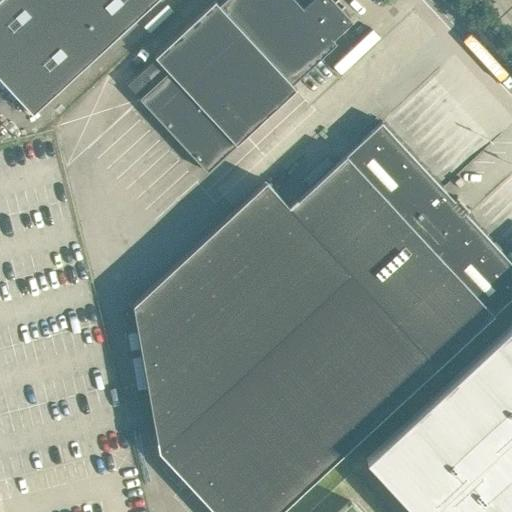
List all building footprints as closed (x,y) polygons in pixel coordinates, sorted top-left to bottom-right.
[(0,0),(0,76),(33,113),(155,0),(0,0)] [(310,0),(303,7),(296,0),(224,0),(219,5),(215,0),(155,56),(156,57),(128,83),(140,97),(207,171),(297,88),(293,84),(336,43),(333,39),(352,21),(353,22),(354,21),(334,0),(310,0)] [(278,511),(437,365),(511,295),(511,261),(466,212),(469,209),(457,197),(454,199),(382,121),(290,206),(266,181),(134,303),(159,449),(217,511),(278,511)] [(511,511),(511,324),(367,459),(415,511),(511,511)] [(361,511),(350,500),(337,511),(361,511)]
